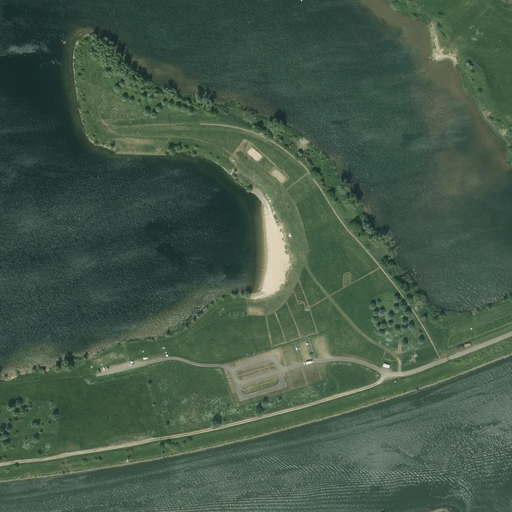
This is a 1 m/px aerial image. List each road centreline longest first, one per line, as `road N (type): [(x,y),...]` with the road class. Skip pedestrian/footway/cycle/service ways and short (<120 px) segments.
road 1 (unclassified): [(96,375),(171,358),(226,367),(235,385),(329,359),(396,375),(511,333)]
road 2 (track): [(388,373),(373,385),(249,420),(0,464)]
